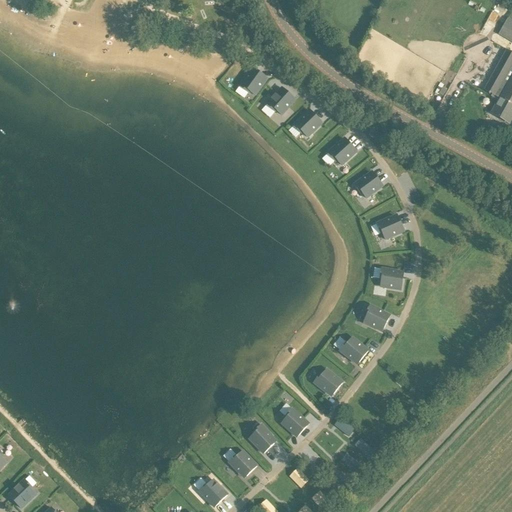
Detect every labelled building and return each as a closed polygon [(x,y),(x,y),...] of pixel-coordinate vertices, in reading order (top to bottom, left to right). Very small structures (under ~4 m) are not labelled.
[(110,32),(117,13),(95,6),(88,25),(110,32)] [(511,23),(507,20),(499,34),(511,41),(511,23)] [(490,94),(492,95),(491,97),(497,100),(511,72),(511,52),(508,50),(485,91),(489,93),(489,94),(490,95),(490,94)] [(251,77),(248,75),(240,87),(248,93),(250,92),(255,96),(267,79),(255,70),(251,77)] [(511,72),(497,100),(499,101),(492,114),(509,124),(511,117),(511,72)] [(277,94),(267,105),(275,112),(276,111),(282,116),(295,100),(284,90),(279,96),(277,94)] [(306,119),(304,116),(294,126),(301,134),(303,133),(308,138),(322,124),(312,113),(306,119)] [(347,141),(341,146),(339,144),(328,154),(335,162),(337,160),(342,166),(357,152),(347,141)] [(410,171),(407,179),(430,190),(433,182),(410,171)] [(368,180),(366,177),(354,186),(361,194),(362,193),(366,199),(383,187),(374,175),(368,180)] [(406,179),(404,183),(427,195),(429,191),(406,179)] [(398,218),(391,222),(390,219),(377,225),(381,234),(383,234),(386,240),(404,232),(398,218)] [(396,272),(382,269),(380,280),(382,280),(381,287),(401,290),(403,276),(395,275),(396,272)] [(370,306),(366,316),(367,317),(364,323),(382,332),(389,319),(382,315),(383,313),(370,306)] [(347,343),(340,351),(351,360),(353,358),(359,363),(368,351),(352,339),(348,344),(347,343)] [(321,375),(314,383),(325,392),(327,390),(333,395),(343,383),(327,370),(322,376),(321,375)] [(303,419),(292,410),(285,417),(287,419),(282,424),(297,438),(307,427),(301,421),(303,419)] [(344,433),(349,437),(354,430),(349,426),(348,427),(342,422),(339,427),(345,432),(344,433)] [(254,433),(255,434),(250,439),(264,454),(275,444),(269,438),(271,436),(261,426),(254,433)] [(364,454),(368,458),(374,452),(369,447),(368,448),(363,443),(359,448),(365,453),(364,454)] [(237,455),(229,463),(239,473),(241,471),(247,477),(257,467),(243,452),(238,457),(237,455)] [(351,469),(355,473),(361,467),(356,462),(355,463),(350,458),(345,463),(351,468),(351,469)] [(290,477),(301,489),(310,481),(298,468),(290,477)] [(338,482),(343,487),(348,480),(343,476),(342,477),(337,472),(333,476),(339,482),(338,482)] [(11,498),(21,509),(36,495),(31,490),(32,488),(25,480),(15,490),(17,492),(11,498)] [(215,508),(228,495),(213,481),(208,486),(207,484),(199,492),(215,508)] [(312,498),(322,511),(332,504),(321,491),(312,498)] [(267,500),(258,508),(262,511),(278,511),(279,511),(267,500)]
